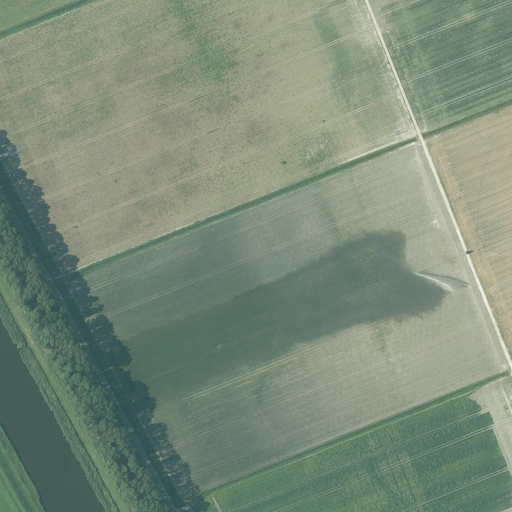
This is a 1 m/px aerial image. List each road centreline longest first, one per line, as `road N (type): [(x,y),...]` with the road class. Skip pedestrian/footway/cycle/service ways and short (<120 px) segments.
road 1 (track): [(511,367),(366,0)]
road 2 (unclassified): [(174,511),(0,191)]
